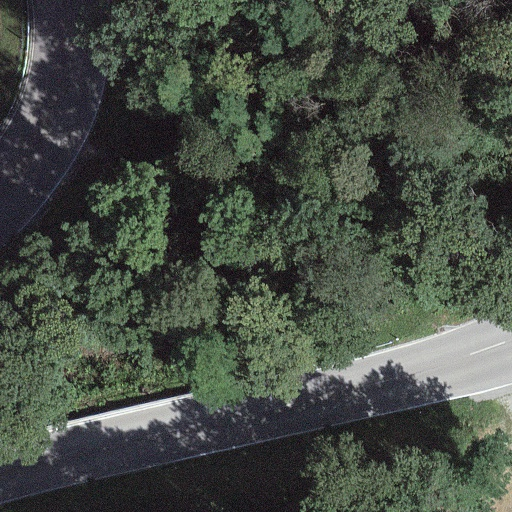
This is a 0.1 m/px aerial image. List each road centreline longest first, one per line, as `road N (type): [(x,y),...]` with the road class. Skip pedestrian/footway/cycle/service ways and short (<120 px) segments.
road 1 (tertiary): [(0,474),(511,347)]
road 2 (tertiary): [(61,0),(59,76),(43,126),(0,190)]
